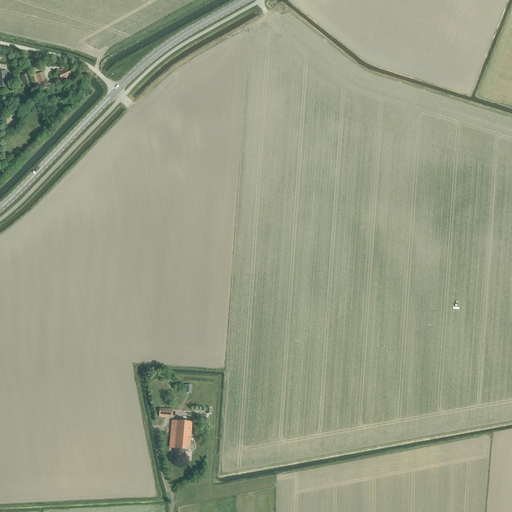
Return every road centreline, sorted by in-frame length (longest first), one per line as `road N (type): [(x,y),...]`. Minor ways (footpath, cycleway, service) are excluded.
road 1 (secondary): [(0,208),(116,90)]
road 2 (secondary): [(116,90),(162,48),(245,0)]
road 3 (unclassified): [(0,43),(79,61),(116,90)]
